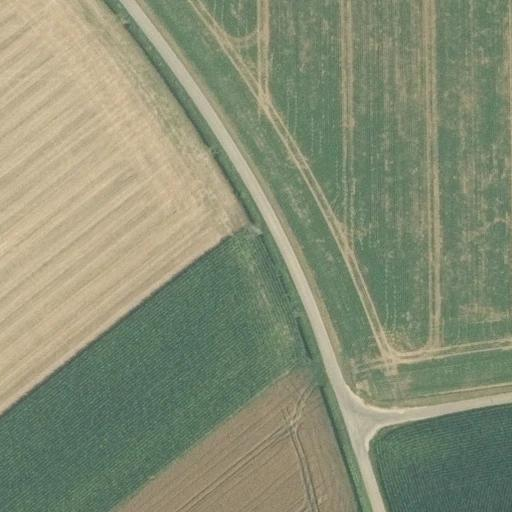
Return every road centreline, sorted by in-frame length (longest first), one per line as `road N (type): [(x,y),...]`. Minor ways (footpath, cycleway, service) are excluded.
road 1 (unclassified): [(379,511),(293,260),(238,157),(126,0)]
road 2 (track): [(511,398),(352,426)]
